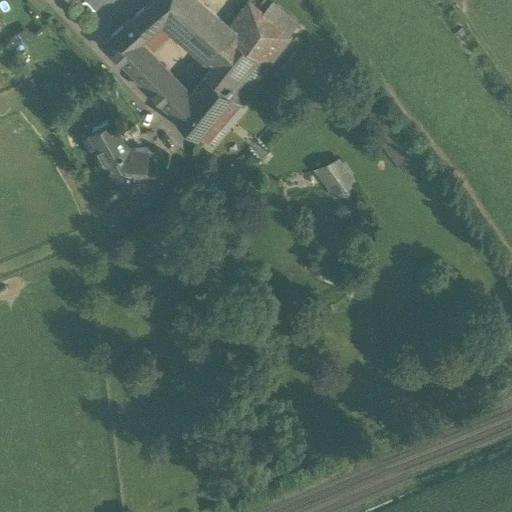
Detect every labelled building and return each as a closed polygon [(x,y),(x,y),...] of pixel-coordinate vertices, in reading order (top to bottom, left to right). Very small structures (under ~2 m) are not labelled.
[(234,43),(238,37),(229,31),(194,0),(156,0),(133,21),(147,38),(162,24),(213,69),(234,43)] [(262,16),(289,38),(299,26),(272,4),(262,16)] [(238,37),(234,43),(267,69),(291,41),(289,38),(262,16),(250,6),(229,31),(238,37)] [(191,98),(138,47),(147,38),(133,21),(107,44),(130,67),(149,87),(175,116),(191,98)] [(234,43),(213,69),(206,79),(241,108),(267,69),(234,43)] [(191,98),(175,116),(214,151),(245,113),(241,108),(206,79),(191,98)] [(367,119),(402,167),(418,155),(383,107),(367,119)] [(122,139),(112,121),(90,133),(117,181),(136,182),(146,183),(149,151),(128,150),(122,139)] [(122,139),(128,150),(144,141),(138,130),(122,139)] [(319,171),(338,198),(353,187),(337,163),(319,171)] [(136,182),(117,181),(116,194),(135,196),(136,182)] [(110,220),(120,233),(144,214),(133,201),(110,220)]
